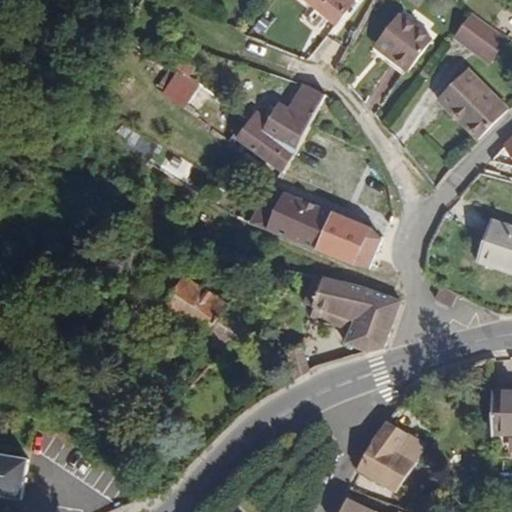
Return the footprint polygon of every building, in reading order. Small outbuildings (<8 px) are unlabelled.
[(382,52),(406,20),(380,0),(366,0),(352,20),(367,32),(363,37),(382,52)] [(471,43),(485,25),(451,0),(447,0),(431,20),(456,39),(459,34),(471,43)] [(165,35),(148,22),(127,6),(116,21),(141,39),(155,50),(165,35)] [(511,15),(497,35),(511,46),(511,15)] [(352,20),(348,25),(363,37),(367,32),(352,20)] [(471,43),(459,34),(456,39),(468,48),(471,43)] [(167,59),(155,50),(141,39),(132,52),(157,72),(167,59)] [(467,103),(479,93),(441,53),(410,82),(450,123),(467,103)] [(157,72),(191,98),(201,84),(167,59),(157,72)] [(232,92),(224,87),(217,96),(267,134),(274,121),(284,104),(298,78),(298,77),(291,70),(282,64),(273,61),(257,88),(249,84),(246,86),(238,82),(232,92)] [(258,151),(267,134),(217,96),(201,84),(191,98),(258,151)] [(511,116),(511,96),(483,111),(499,135),(511,127),(511,117),(511,116)] [(274,121),(302,142),(304,139),(313,125),(284,104),(274,121)] [(465,135),(484,155),(499,135),(483,111),(465,135)] [(320,150),(329,137),(313,125),(304,139),(320,150)] [(382,228),(286,174),(279,170),(259,212),(378,272),(394,245),(381,231),(382,228)] [(502,273),(511,241),(511,231),(467,216),(454,256),(502,273)] [(200,355),(227,319),(145,258),(121,294),(200,355)] [(372,309),(334,291),(293,279),(283,310),(328,326),(321,350),(350,359),(361,355),(372,309)] [(266,390),(286,382),(279,353),(258,360),(266,390)] [(511,406),(508,406),(505,402),(485,403),(485,445),(511,444),(511,406)] [(414,462),(420,451),(393,427),(382,440),(361,482),(404,507),(424,469),(414,462)] [(0,497),(37,504),(43,467),(0,458),(0,497)]
